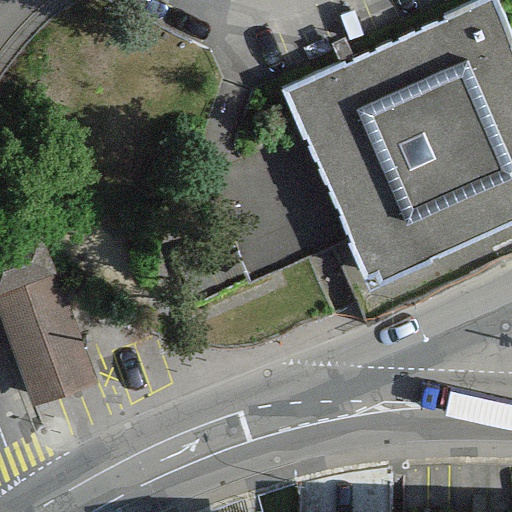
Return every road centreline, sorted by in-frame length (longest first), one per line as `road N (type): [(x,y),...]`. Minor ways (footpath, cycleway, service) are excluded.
road 1 (secondary): [(429,405),(283,415),(206,440),(64,511)]
road 2 (secondary): [(429,405),(438,353),(470,323),(511,302)]
